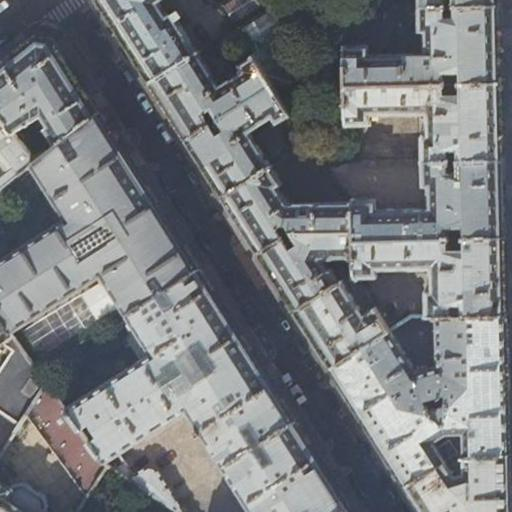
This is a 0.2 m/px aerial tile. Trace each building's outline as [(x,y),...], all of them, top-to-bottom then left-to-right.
[(161,1),(162,0),(99,0),(126,41),(152,82),(199,52),(174,12),(169,15),(161,1)] [(225,10),(237,29),(282,0),(227,0),(218,6),(225,10)] [(499,5),(418,6),(419,32),(423,32),(424,53),(368,55),(368,45),(344,45),(345,71),(345,84),(501,81),(500,42),(499,5)] [(10,57),(0,64),(0,114),(15,133),(42,116),(48,126),(45,129),(56,147),(100,112),(74,71),(52,37),(38,35),(10,57)] [(200,52),(199,52),(152,82),(170,111),(188,139),(272,85),(253,56),(240,65),(243,71),(222,85),(200,52)] [(501,81),(345,84),(346,100),(340,100),(336,104),(336,116),(341,120),(346,120),(346,126),(370,125),(370,115),(426,113),(426,135),(421,136),(422,161),(503,158),(502,120),(501,81)] [(291,115),(272,85),(188,139),(206,168),(224,196),(270,166),(272,165),(251,131),(273,118),(277,124),(291,115)] [(100,112),(56,147),(38,161),(33,165),(67,219),(0,261),(0,299),(4,305),(0,307),(0,316),(12,333),(102,275),(127,315),(160,293),(152,280),(158,277),(166,290),(199,269),(149,190),(100,112)] [(0,148),(21,175),(33,165),(38,161),(15,133),(0,114),(0,148)] [(503,158),(422,161),(423,187),(428,186),(428,208),(376,209),(376,199),(353,200),(353,202),(354,231),(354,240),(505,236),(504,197),(503,158)] [(282,184),(270,166),(224,196),(243,226),(260,253),(285,238),(278,227),(286,222),(293,233),(354,231),(353,202),(288,203),(278,187),(282,184)] [(354,240),(354,231),(293,233),(299,243),(291,248),(285,238),(260,253),(278,281),(296,310),(341,281),(332,267),(329,267),(323,258),(355,258),(354,240)] [(505,236),(354,240),(355,258),(355,272),(359,278),(377,278),(377,270),(430,269),(430,290),(425,290),(426,316),(437,316),(507,314),(505,269),(505,236)] [(199,269),(166,290),(174,303),(169,307),(160,293),(127,315),(153,354),(68,409),(83,429),(93,423),(100,435),(91,441),(107,462),(188,410),(252,511),(184,511),(156,467),(149,466),(133,475),(126,463),(114,469),(179,511),(353,511),(233,322),(199,269)] [(343,279),(341,281),(296,310),(315,339),(332,367),(390,329),(375,306),(364,313),(343,279)] [(437,316),(437,365),(417,371),(390,329),(332,367),(369,425),(393,462),(407,485),(446,460),(434,442),(447,433),(464,432),(464,455),(510,454),(508,381),(507,314),(437,316)] [(0,316),(0,345),(3,343),(13,335),(12,333),(0,316)] [(48,382),(13,335),(3,343),(13,349),(0,368),(0,410),(21,424),(25,416),(48,382)] [(68,409),(48,382),(25,416),(55,437),(72,424),(106,470),(109,465),(107,462),(91,441),(83,429),(68,409)] [(511,511),(511,495),(510,454),(464,455),(465,473),(455,475),(446,460),(407,485),(424,511),(511,511)] [(0,471),(0,511),(46,511),(48,509),(49,505),(49,503),(47,499),(46,497),(26,484),(23,483),(21,483),(17,484),(14,485),(12,487),(9,481),(11,478),(0,471)]
